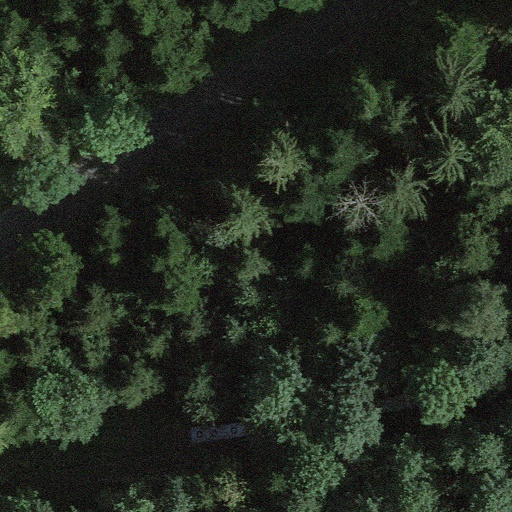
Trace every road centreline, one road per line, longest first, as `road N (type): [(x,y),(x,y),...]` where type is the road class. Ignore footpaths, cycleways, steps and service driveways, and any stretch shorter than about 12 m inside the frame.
road 1 (track): [(0,481),(511,405)]
road 2 (unclassified): [(0,246),(265,38),(337,0)]
